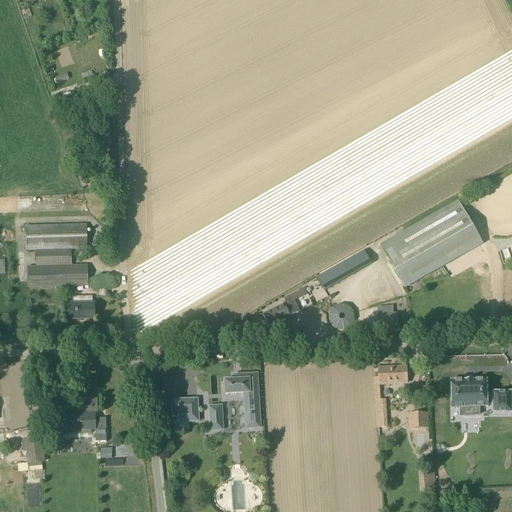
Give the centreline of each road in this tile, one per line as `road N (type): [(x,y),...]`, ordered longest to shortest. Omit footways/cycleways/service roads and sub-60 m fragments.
road 1 (unclassified): [(131,353),(511,348)]
road 2 (unclassified): [(131,353),(122,311),(113,0)]
road 3 (unclassified): [(156,511),(131,353)]
road 4 (unclassified): [(0,355),(131,353)]
